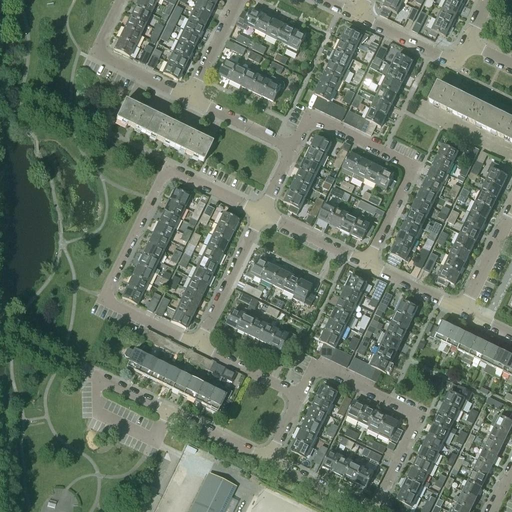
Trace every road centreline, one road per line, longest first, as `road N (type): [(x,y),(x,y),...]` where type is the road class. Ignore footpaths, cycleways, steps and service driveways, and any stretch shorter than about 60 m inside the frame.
road 1 (residential): [(262,213),(167,167),(102,299),(199,347)]
road 2 (residential): [(367,264),(411,171),(304,120),(291,148)]
road 3 (residential): [(301,395),(314,366),(418,417),(374,511)]
road 4 (residential): [(95,379),(269,462)]
road 5 (residential): [(190,97),(98,51),(122,0)]
road 6 (residential): [(199,347),(262,213)]
road 7 (residential): [(357,18),(452,62),(467,46)]
